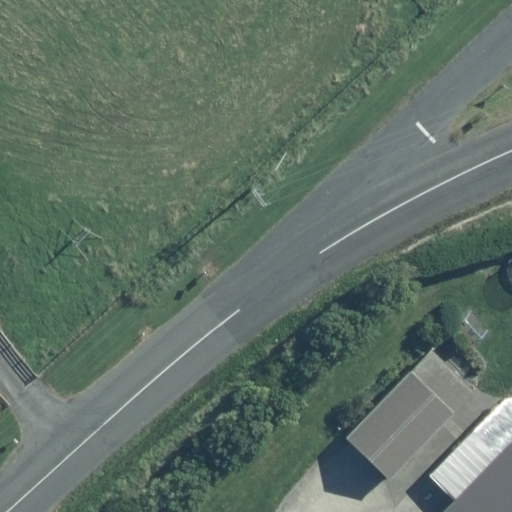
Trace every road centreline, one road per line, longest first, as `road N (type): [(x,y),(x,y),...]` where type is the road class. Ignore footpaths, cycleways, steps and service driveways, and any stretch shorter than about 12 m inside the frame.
road 1 (unclassified): [(5,511),(278,281)]
road 2 (unclassified): [(278,281),(417,125),(511,37)]
road 3 (unclassified): [(278,281),(389,211),(511,150)]
